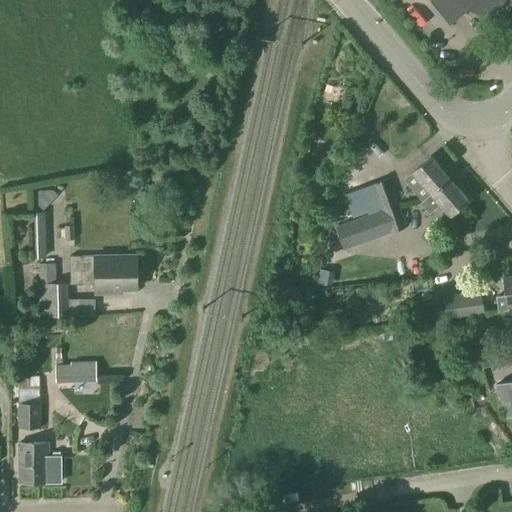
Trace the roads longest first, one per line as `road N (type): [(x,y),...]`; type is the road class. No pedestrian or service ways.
road 1 (residential): [(103,511),(152,302)]
road 2 (tertiary): [(478,128),(450,118),(348,0)]
road 3 (residential): [(382,494),(511,477)]
